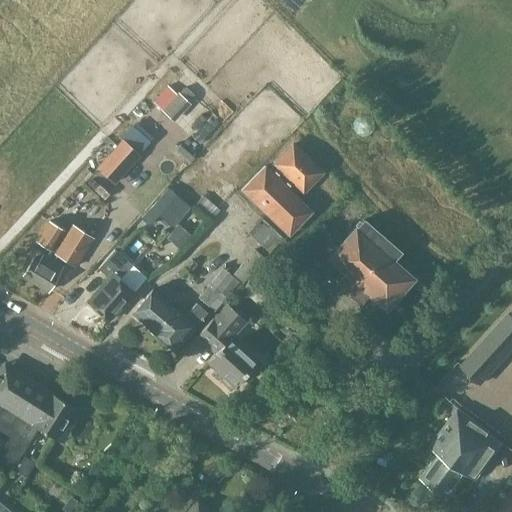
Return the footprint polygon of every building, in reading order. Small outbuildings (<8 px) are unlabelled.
[(177,92),(160,110),(173,122),(189,104),(186,102),(193,95),(184,87),(178,93),(177,92)] [(392,102),(383,111),(390,118),(399,109),(392,102)] [(95,168),(113,184),(139,156),(138,155),(146,146),(131,131),(122,140),(121,140),(95,168)] [(265,167),(264,166),(242,190),(288,235),(309,212),(296,199),(321,173),(290,142),(265,167)] [(150,209),(140,218),(148,226),(157,216),(172,228),(189,207),(166,188),(150,209)] [(248,233),(268,253),(281,238),(261,219),(248,233)] [(354,225),(339,242),(398,293),(410,279),(390,262),(399,252),(362,220),(356,227),(354,225)] [(49,251),(50,251),(57,240),(63,230),(48,222),(36,242),(49,251)] [(52,253),(56,255),(75,267),(93,239),(70,224),(59,241),(52,253)] [(178,226),(166,238),(177,249),(189,236),(178,226)] [(33,258),(21,277),(47,292),(57,274),(61,267),(52,262),(56,255),(52,253),(59,241),(57,240),(50,251),(49,251),(45,258),(41,255),(38,261),(33,258)] [(398,293),(339,242),(324,259),(335,268),(329,274),(336,281),(334,283),(357,303),(358,301),(369,311),(377,301),(385,308),(398,293)] [(232,274),(242,283),(263,258),(253,249),(232,274)] [(131,266),(113,251),(97,269),(108,278),(86,302),(108,321),(133,291),(119,279),(131,266)] [(13,253),(9,260),(16,265),(21,258),(13,253)] [(191,260),(186,266),(191,270),(196,265),(191,260)] [(222,268),(197,298),(213,311),(238,282),(222,268)] [(240,290),(257,305),(269,291),(252,276),(240,290)] [(157,290),(133,314),(150,329),(149,330),(173,351),(194,326),(194,325),(205,312),(195,303),(185,314),(157,290)] [(226,303),(213,318),(196,337),(215,354),(207,363),(234,387),(256,363),(230,339),(246,321),(226,303)] [(511,318),(508,314),(460,366),(480,384),(511,349),(511,318)] [(0,460),(11,468),(20,454),(28,442),(19,436),(28,422),(32,425),(51,393),(50,393),(49,395),(4,365),(0,370),(0,460)] [(72,407),(51,393),(32,425),(28,422),(19,436),(28,442),(37,428),(59,443),(75,418),(68,414),(72,407)] [(434,458),(420,477),(448,498),(466,474),(474,480),(501,444),(487,434),(488,433),(470,419),(457,409),(429,447),(426,451),(434,458)] [(373,435),(359,451),(366,458),(369,454),(370,455),(381,442),(380,441),(374,436),(373,435)] [(20,454),(11,468),(26,477),(34,463),(20,454)] [(70,495),(61,508),(66,511),(72,511),(80,502),(70,495)] [(213,511),(198,499),(186,511),(213,511)] [(0,511),(10,511),(0,503),(0,511)]
